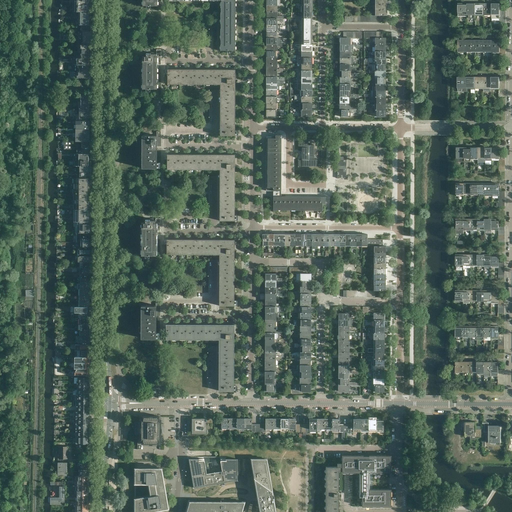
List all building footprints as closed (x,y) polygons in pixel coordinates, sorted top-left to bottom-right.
[(235,51),(235,0),(190,0),(221,0),(221,2),(220,2),(220,51),(235,51)] [(467,14),(467,4),(458,3),(458,6),(457,6),(457,10),(458,10),(458,14),(467,14)] [(475,14),(475,4),(467,4),(467,14),(475,14)] [(483,14),(483,4),(475,4),(475,14),(483,14)] [(491,14),(491,4),(483,4),(483,14),(491,14)] [(500,11),(500,8),(500,4),(491,4),(491,14),(499,14),(500,14),(500,11)] [(467,51),(467,40),(458,40),(458,43),(457,43),(457,47),(458,47),(458,52),(467,52),(467,51)] [(475,51),(475,40),(467,40),(467,51),(475,51)] [(483,51),(483,40),(475,40),(475,51),(483,51)] [(491,52),(491,51),(491,40),(483,40),(483,51),(487,51),(487,52),(491,52)] [(500,48),(500,45),(500,40),(491,40),(491,51),(499,51),(500,48)] [(157,89),(157,69),(157,65),(161,65),(161,50),(156,50),(156,54),(151,54),(151,53),(146,53),(146,55),(144,55),(144,56),(142,56),(142,89),(157,89)] [(235,136),(235,125),(235,84),(237,81),(235,80),(235,70),(220,70),(220,71),(168,71),(168,69),(167,69),(167,84),(168,84),(168,83),(220,83),(220,85),(220,136),(235,136)] [(467,88),(467,77),(458,77),(458,79),(457,79),(457,83),(458,83),(458,88),(464,88),(464,89),(467,89),(467,88)] [(475,88),(475,77),(467,77),(467,88),(475,88)] [(483,88),(483,77),(475,77),(475,88),(483,88)] [(491,88),(491,77),(483,77),(483,88),(483,89),(487,89),(487,88),(491,88)] [(499,85),(499,81),(499,77),(491,77),(491,88),(499,88),(499,85)] [(91,116),(91,113),(91,112),(91,108),(90,108),(81,108),(79,108),(79,116),(76,116),(76,121),(79,120),(79,121),(91,121),(91,116)] [(157,168),(157,147),(157,144),(160,144),(160,131),(156,131),(156,136),(142,135),(142,168),(157,168)] [(281,191),(281,135),(275,135),(275,138),(266,138),(266,191),(273,191),(281,191)] [(314,159),(314,145),(308,145),(308,139),(298,139),(298,151),(301,151),(302,151),(302,152),(302,159),(302,160),(298,160),(298,167),(316,167),(316,159),(314,159)] [(72,150),(72,142),(61,142),(61,150),(72,150)] [(499,155),(499,148),(492,148),(492,158),(499,158),(499,159),(505,159),(505,156),(499,155)] [(91,161),(91,154),(83,154),(82,154),(76,154),(76,167),(80,166),(91,167),(91,161)] [(234,221),(234,210),(235,169),(236,166),(235,165),(235,155),(219,155),(219,156),(168,156),(168,155),(167,155),(167,170),(168,168),(219,169),(219,170),(220,170),(219,221),(234,221)] [(337,169),(337,178),(346,178),(346,160),(343,160),(343,157),(338,157),(337,157),(337,169)] [(91,189),(91,183),(91,178),(80,178),(76,178),(76,189),(91,189)] [(91,199),(91,193),(91,189),(76,189),(76,199),(91,199)] [(322,211),(322,203),(325,203),(325,197),(281,197),(273,197),(273,210),(322,211)] [(91,210),(91,204),(91,199),(76,199),(76,210),(91,210)] [(91,215),(91,210),(76,210),(76,222),(85,222),(91,222),(91,217),(89,217),(89,215),(91,215)] [(156,255),(156,231),(160,231),(160,219),(155,219),(155,220),(150,220),(145,220),(145,221),(143,221),(143,223),(141,223),(141,255),(156,255)] [(499,227),(499,219),(492,219),(491,229),(499,229),(499,230),(505,230),(505,227),(499,227)] [(91,233),(91,229),(91,222),(85,222),(85,224),(83,224),(83,233),(80,233),(80,236),(91,236),(91,233)] [(234,306),(234,295),(234,254),(236,251),(234,250),(234,240),(219,240),(219,241),(167,241),(167,240),(166,240),(166,255),(167,255),(167,253),(219,254),(219,255),(219,306),(234,306)] [(156,338),(156,316),(160,316),(160,301),(156,301),(156,306),(141,305),(141,338),(156,338)] [(233,391),(234,380),(234,339),(235,336),(234,335),(234,325),(218,325),(218,326),(167,326),(167,325),(166,325),(166,340),(167,340),(167,338),(218,339),(218,340),(219,340),(218,391),(233,391)] [(90,341),(90,339),(90,336),(81,336),(81,345),(90,345),(90,342),(90,341)] [(161,432),(161,428),(161,420),(160,420),(159,420),(159,416),(142,416),(142,420),(141,420),(140,420),(140,440),(141,440),(142,440),(142,444),(159,444),(159,440),(160,440),(161,440),(161,433),(161,432)] [(207,418),(206,418),(204,418),(203,418),(200,418),(192,418),(191,418),(191,434),(207,434),(207,430),(207,427),(207,418)] [(229,429),(229,418),(221,418),(221,426),(221,428),(221,429),(229,429)] [(383,426),(383,419),(376,419),(376,430),(383,430),(383,429),(384,429),(384,426),(383,426)] [(481,437),(481,429),(476,429),(476,422),(465,422),(465,431),(465,433),(465,436),(475,436),(475,437),(481,437)] [(501,442),(501,426),(488,426),(489,423),(484,423),(484,432),(488,432),(488,442),(501,442)] [(391,507),(391,489),(369,489),(369,473),(391,473),(391,455),(369,455),(369,456),(363,456),(363,455),(342,455),(342,463),(337,463),(337,467),(338,467),(338,466),(339,466),(339,467),(341,467),(341,466),(342,466),(342,467),(342,471),(342,473),(359,473),(359,497),(362,497),(362,506),(391,507)] [(237,481),(237,459),(225,459),(226,459),(226,461),(220,461),(221,462),(220,462),(222,471),(207,474),(205,462),(204,462),(204,461),(199,461),(198,459),(199,459),(198,459),(189,459),(194,488),(219,484),(219,483),(221,483),(222,485),(225,485),(224,483),(237,481)] [(273,495),(266,459),(251,459),(258,497),(257,497),(257,500),(261,500),(261,503),(259,503),(260,511),(275,511),(274,504),(273,504),(272,498),(274,498),(274,495),(273,495)] [(170,497),(166,468),(161,469),(135,468),(135,462),(124,462),(123,511),(153,511),(154,511),(168,509),(166,498),(170,497)] [(339,474),(339,473),(339,472),(339,471),(342,471),(342,467),(342,466),(341,466),(341,467),(339,467),(339,466),(338,466),(338,467),(337,467),(326,467),(325,470),(324,471),(325,473),(325,477),(324,478),(325,480),(325,484),(324,486),(325,487),(325,492),(324,493),(325,495),(325,499),(324,500),(325,502),(325,506),(324,508),(325,509),(325,511),(338,511),(339,511),(339,510),(339,509),(339,508),(339,507),(339,506),(339,505),(339,504),(339,503),(339,502),(339,500),(341,500),(341,493),(339,493),(339,492),(339,490),(339,489),(339,488),(339,487),(339,486),(339,485),(339,484),(339,482),(339,481),(339,480),(339,479),(339,478),(339,476),(339,475),(339,474)] [(67,472),(67,467),(58,467),(58,476),(62,476),(64,476),(67,476),(67,472)] [(241,511),(244,502),(227,502),(227,503),(224,503),(224,500),(220,500),(220,502),(190,502),(186,511),(241,511)]
